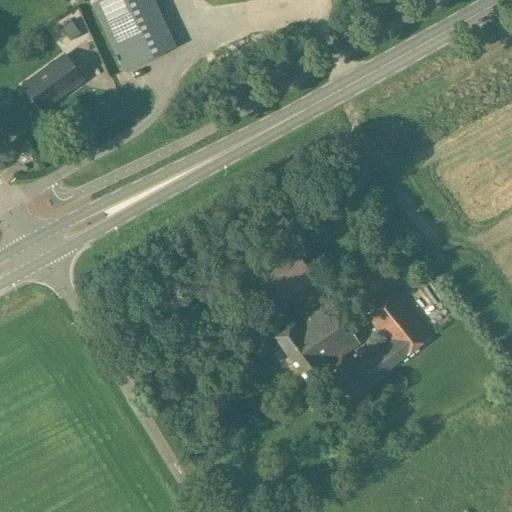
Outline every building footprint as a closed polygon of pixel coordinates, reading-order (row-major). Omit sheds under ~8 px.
[(176,48),(154,0),(88,0),(103,30),(90,36),(95,47),(93,48),(100,61),(114,55),(123,73),(176,48)] [(74,21),(63,26),(70,40),(81,35),(74,21)] [(41,111),(83,80),(65,56),(23,86),(41,111)] [(292,246),(250,273),(270,304),(295,288),(311,279),(292,246)] [(328,301),(292,327),(291,326),(274,338),(308,384),(326,372),(348,402),(354,409),(371,396),(367,389),(402,362),(401,361),(431,337),(395,292),(365,316),(387,343),(353,370),(342,357),(360,345),(328,301)]
